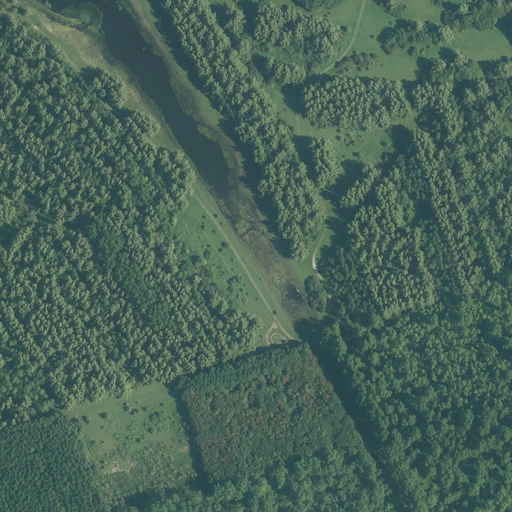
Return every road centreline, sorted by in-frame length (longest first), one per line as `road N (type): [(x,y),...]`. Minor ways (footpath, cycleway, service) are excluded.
road 1 (track): [(7,0),(98,66),(171,151),(284,332),(304,339)]
road 2 (track): [(304,339),(316,339),(331,303),(313,265),(326,216),(295,106),(299,89),(349,48),(364,0)]
